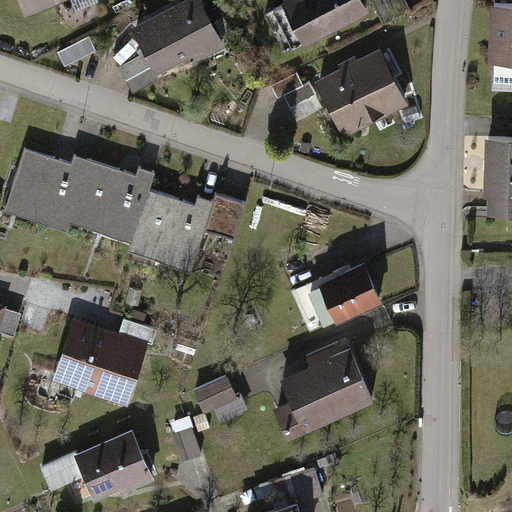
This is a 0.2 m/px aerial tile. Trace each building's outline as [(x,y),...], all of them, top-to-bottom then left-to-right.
[(24,0),(28,10),(51,0),(24,0)] [(206,0),(186,0),(138,24),(157,65),(190,49),(196,61),(228,46),(206,0)] [(287,0),(272,7),(287,43),(373,7),(370,0),(287,0)] [(409,0),(376,0),(388,21),(413,7),(409,0)] [(511,1),(498,0),(497,0),(491,82),(511,83),(511,1)] [(387,50),(322,81),(347,133),(412,102),(387,50)] [(299,68),(270,82),(278,98),(287,94),(293,107),(316,96),(311,84),(307,86),(299,68)] [(511,137),(493,137),(493,205),(511,204),(511,137)] [(71,216),(90,155),(72,150),(69,159),(25,146),(7,204),(69,223),(71,216)] [(136,236),(152,185),(157,167),(144,163),(142,171),(90,155),(71,216),(136,236)] [(152,185),(136,236),(134,244),(191,262),(202,224),(212,193),(202,190),(199,199),(152,185)] [(212,193),(202,224),(236,235),(248,196),(214,186),(212,193)] [(373,260),(328,278),(343,315),(388,296),(373,260)] [(343,315),(328,278),(325,272),(294,285),(312,328),(343,315)] [(147,340),(74,317),(56,374),(130,397),(147,340)] [(297,398),(280,406),(293,433),(379,393),(353,337),(313,356),(316,363),(287,377),(297,398)] [(232,374),(198,390),(210,417),(244,401),(232,374)] [(137,424),(78,448),(98,497),(157,473),(137,424)] [(288,471),(295,497),(326,489),(320,463),(288,471)] [(306,511),(304,503),(271,511),(306,511)]
